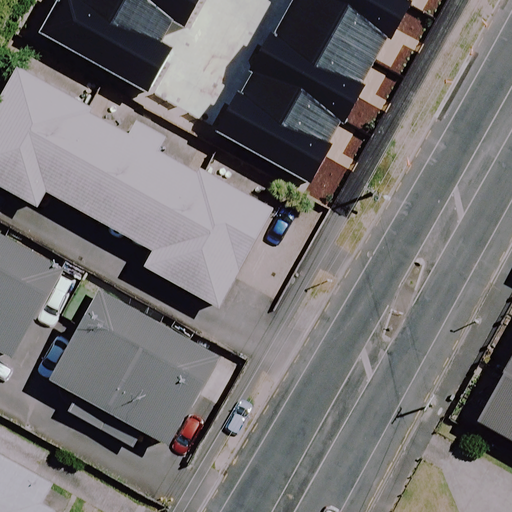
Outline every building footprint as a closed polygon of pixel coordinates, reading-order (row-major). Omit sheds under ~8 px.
[(327,0),(356,16),(365,0),(327,0)] [(313,44),(268,23),(247,68),(166,30),(137,93),(262,152),(313,44)] [(273,209),(14,69),(0,95),(0,192),(37,213),(45,198),(151,256),(142,273),(216,314),(273,209)] [(58,273),(0,240),(0,358),(7,362),(58,273)] [(214,359),(103,299),(54,391),(165,450),(214,359)] [(511,373),(481,429),(511,446),(511,373)] [(41,485),(0,463),(0,511),(51,511),(32,502),(41,485)]
